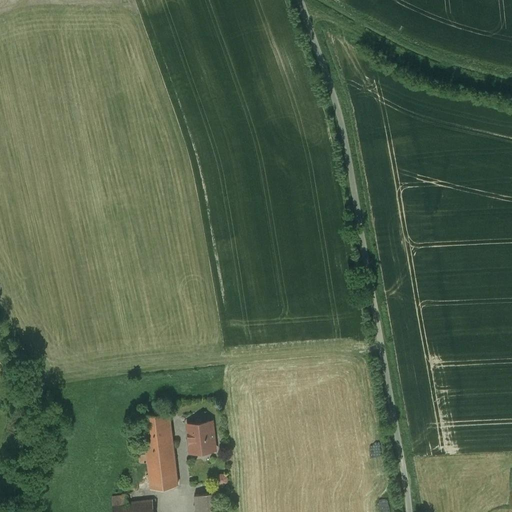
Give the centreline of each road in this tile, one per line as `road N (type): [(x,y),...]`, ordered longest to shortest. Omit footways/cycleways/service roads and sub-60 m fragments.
road 1 (unclassified): [(409,511),(345,140),(303,0)]
road 2 (track): [(308,11),(423,71),(511,93)]
